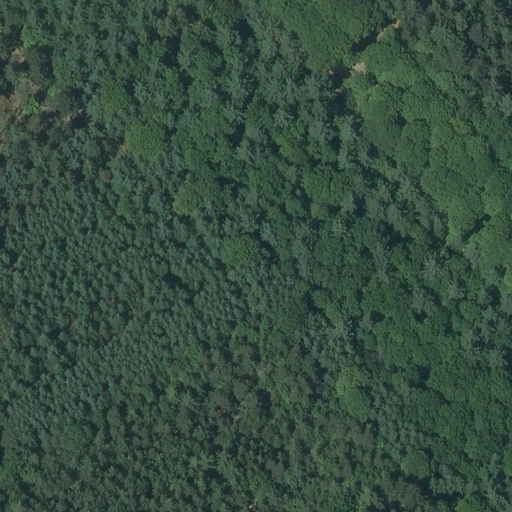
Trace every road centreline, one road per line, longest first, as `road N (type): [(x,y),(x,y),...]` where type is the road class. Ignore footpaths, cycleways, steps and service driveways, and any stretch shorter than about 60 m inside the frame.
road 1 (track): [(397,493),(391,476),(0,17)]
road 2 (track): [(295,0),(511,246)]
road 3 (track): [(0,484),(260,324)]
